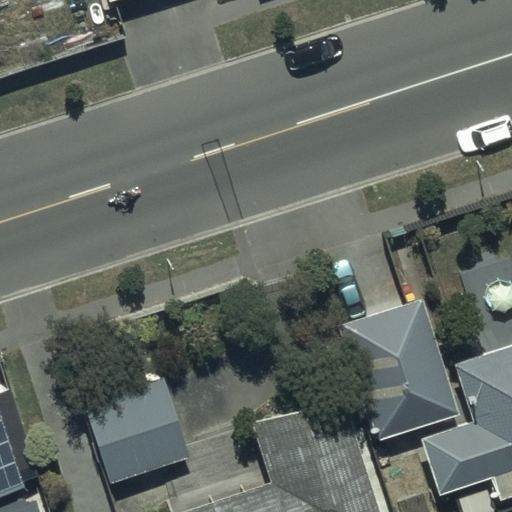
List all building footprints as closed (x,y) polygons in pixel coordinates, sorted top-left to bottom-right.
[(92,0),(96,11),(129,0),(92,0)] [(447,409),(411,294),(329,319),(365,435),(447,409)] [(511,315),(511,334),(444,357),(464,416),(412,434),(430,487),(482,469),(491,497),(511,489),(511,311),(511,312),(511,315)] [(181,452),(154,375),(77,402),(104,479),(181,452)] [(259,478),(155,511),(154,511),(372,511),(332,386),(239,416),(259,478)] [(0,483),(12,480),(0,443),(0,483)] [(0,511),(31,511),(25,494),(0,501),(0,511)]
